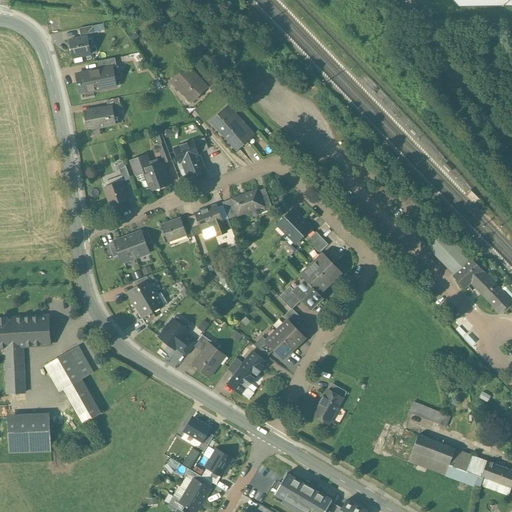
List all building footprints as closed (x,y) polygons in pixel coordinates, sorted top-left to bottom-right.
[(93,26),(79,28),(81,35),(94,33),(93,26)] [(88,37),(70,40),(73,58),(82,56),(82,55),(90,53),(90,54),(91,54),(88,37)] [(115,58),(97,62),(99,70),(112,67),(113,68),(117,67),(115,58)] [(208,87),(187,66),(171,81),(178,88),(192,102),(208,87)] [(99,70),(77,74),(81,94),(116,87),(113,68),(112,67),(99,70)] [(132,96),(123,98),(126,109),(135,107),(132,96)] [(119,98),(107,101),(108,107),(112,106),(112,107),(120,105),(119,98)] [(108,107),(84,112),(88,130),(88,129),(98,127),(98,128),(116,125),(112,107),(112,106),(108,107)] [(240,121),(227,106),(211,121),(224,136),(225,135),(238,150),(254,136),(241,121),(240,121)] [(165,143),(162,134),(157,136),(158,139),(159,139),(158,140),(158,139),(153,141),(155,147),(165,143)] [(194,141),(174,149),(179,163),(182,162),(188,177),(205,171),(194,141)] [(172,160),(165,143),(155,147),(157,152),(161,151),(165,162),(172,160)] [(147,156),(131,161),(136,175),(144,172),(143,170),(155,166),(153,162),(150,163),(147,156)] [(131,179),(124,161),(117,164),(124,182),(131,179)] [(155,166),(143,170),(144,172),(151,191),(170,184),(169,183),(168,183),(164,172),(165,172),(162,163),(155,166)] [(121,181),(104,188),(111,205),(127,199),(121,181)] [(258,189),(231,199),(238,216),(263,207),(264,206),(258,191),(258,189)] [(272,207),(265,189),(258,191),(264,206),(263,207),(265,210),(272,207)] [(479,200),(469,191),(464,195),(474,205),(479,200)] [(231,199),(222,202),(228,218),(228,220),(238,216),(231,199)] [(217,205),(195,213),(196,215),(202,231),(202,230),(203,233),(205,239),(217,234),(217,235),(227,232),(226,231),(222,220),(217,205)] [(293,209),(277,225),(287,234),(302,219),(293,209)] [(196,215),(187,218),(189,223),(193,235),(194,236),(203,233),(202,230),(202,231),(196,215)] [(181,218),(161,225),(168,242),(187,235),(184,225),(181,218)] [(228,218),(222,220),(226,231),(232,230),(228,220),(228,218)] [(302,219),(287,234),(296,243),(311,228),(302,219)] [(189,223),(184,225),(187,235),(188,237),(193,235),(189,223)] [(471,238),(463,230),(457,235),(465,244),(468,240),(471,238)] [(153,242),(147,231),(141,233),(146,245),(153,242)] [(141,232),(128,237),(136,258),(149,253),(146,245),(141,233),(141,232)] [(316,232),(308,240),(312,244),(320,236),(316,232)] [(472,258),(468,262),(441,233),(429,244),(457,273),(454,276),(465,287),(471,282),(494,305),(493,306),(499,313),(511,301),(482,271),(483,270),(472,258)] [(320,236),(312,244),(316,249),(324,241),(320,236)] [(128,237),(115,242),(115,243),(120,255),(122,262),(136,258),(128,237)] [(324,241),(316,249),(320,253),(328,245),(324,241)] [(115,243),(109,245),(114,257),(120,255),(115,243)] [(321,254),(300,275),(305,281),(319,295),(341,274),(321,254)] [(139,276),(152,272),(150,266),(138,271),(139,276)] [(147,276),(134,282),(138,289),(150,282),(147,276)] [(319,295),(305,281),(294,291),(302,300),(311,309),(322,298),(319,295)] [(138,289),(128,294),(136,307),(157,294),(150,282),(138,289)] [(511,300),(511,283),(511,284),(503,292),(511,300)] [(294,291),(290,286),(279,297),(292,310),(302,300),(294,291)] [(157,294),(136,307),(142,318),(153,312),(164,306),(157,294)] [(302,321),(292,310),(284,317),(288,320),(295,328),(302,321)] [(153,312),(142,318),(146,324),(156,318),(153,312)] [(48,316),(6,319),(7,347),(23,346),(50,345),(48,316)] [(189,332),(173,318),(158,335),(175,349),(189,332)] [(295,328),(288,320),(277,331),(294,348),(305,338),(295,328)] [(213,328),(210,326),(203,335),(212,342),(210,344),(217,350),(222,344),(214,338),(216,336),(212,333),(213,328)] [(236,331),(231,338),(238,343),(243,336),(236,331)] [(294,348),(277,331),(267,341),(266,341),(275,350),(283,359),(294,348)] [(212,342),(203,335),(195,345),(203,351),(204,352),(210,344),(212,342)] [(267,341),(263,336),(254,345),(268,356),(275,350),(266,341),(267,341)] [(217,350),(210,344),(204,352),(203,351),(193,364),(210,377),(226,356),(217,350)] [(7,347),(5,347),(7,393),(25,393),(23,346),(7,347)] [(78,347),(46,366),(60,391),(64,389),(63,388),(81,378),(82,379),(92,372),(78,347)] [(244,364),(240,368),(254,378),(267,363),(253,352),(244,364)] [(244,364),(236,358),(227,369),(235,375),(240,368),(244,364)] [(254,378),(240,368),(235,375),(228,384),(242,394),(254,378)] [(81,378),(63,388),(64,389),(84,423),(91,419),(101,413),(82,379),(81,378)] [(347,392),(332,383),(329,390),(343,399),(347,392)] [(329,390),(328,390),(315,413),(330,421),(343,399),(329,390)] [(444,414),(413,402),(409,412),(440,424),(444,414)] [(210,428),(193,418),(185,431),(202,442),(208,432),(210,428)] [(49,420),(9,422),(10,452),(50,451),(49,420)] [(208,432),(202,442),(198,447),(205,451),(214,436),(208,432)] [(455,449),(418,435),(408,461),(445,475),(455,449)] [(232,459),(216,449),(206,467),(222,476),(225,471),(226,472),(230,465),(229,464),(232,459)] [(472,459),(471,455),(455,449),(445,475),(464,482),(472,459)] [(487,461),(471,455),(472,459),(464,482),(482,485),(482,473),(487,461)] [(170,458),(164,467),(173,473),(179,464),(170,458)] [(194,461),(187,458),(184,464),(190,468),(194,461)] [(511,485),(511,470),(487,461),(482,473),(482,485),(508,495),(511,485)] [(287,472),(274,494),(304,511),(324,511),(332,499),(287,472)] [(193,481),(180,505),(192,511),(197,511),(210,490),(193,481)] [(368,511),(347,500),(338,511),(368,511)]
